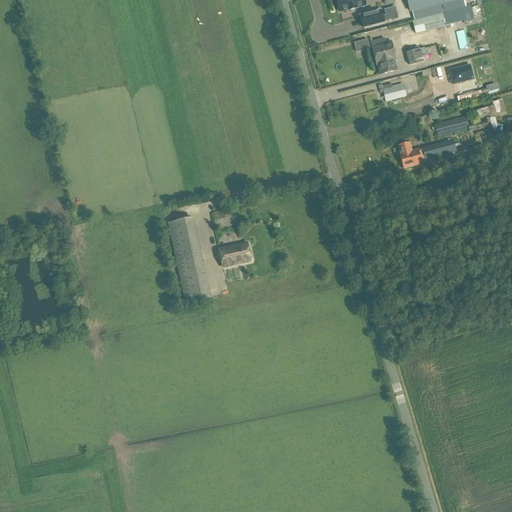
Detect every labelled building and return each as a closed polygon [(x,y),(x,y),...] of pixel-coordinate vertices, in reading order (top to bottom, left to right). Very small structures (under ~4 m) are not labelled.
[(336,0),(340,12),(348,10),(348,11),(356,9),(356,8),(365,6),(363,0),(336,0)] [(406,0),(410,12),(445,3),(455,0),(406,0)] [(473,19),(469,7),(442,14),(445,27),(473,19)] [(381,11),(360,16),(363,28),(384,23),(381,11)] [(442,14),(412,22),(416,34),(445,27),(442,14)] [(436,37),(437,45),(446,44),(445,36),(436,37)] [(385,39),(371,43),(376,65),(378,65),(380,75),(397,71),(394,61),(396,60),(391,42),(386,43),(385,39)] [(409,53),(406,53),(407,56),(409,65),(420,62),(424,61),(423,54),(425,54),(424,49),(418,50),(418,49),(418,48),(408,50),(408,51),(409,53)] [(469,66),(449,71),(452,82),(471,77),(469,66)] [(391,84),(382,87),(386,103),(406,98),(403,85),(392,87),(391,84)] [(499,101),(493,102),(494,105),(497,114),(502,113),(499,101)] [(486,107),(475,111),(477,116),(488,113),(487,107),(486,107)] [(438,137),(469,129),(467,124),(466,117),(435,125),(438,137)] [(490,123),(492,131),(498,130),(495,118),(495,117),(489,119),(490,123)] [(486,120),(468,125),(470,131),(488,125),(487,124),(486,120)] [(398,146),(404,169),(421,165),(422,164),(421,161),(425,160),(456,152),(453,141),(422,149),(422,153),(419,153),(418,150),(412,152),(410,143),(398,146)] [(240,223),(237,210),(233,211),(211,215),(215,231),(240,226),(240,223)] [(192,219),(168,224),(186,304),(209,299),(192,219)] [(247,244),(219,250),(223,268),(251,262),(247,244)]
